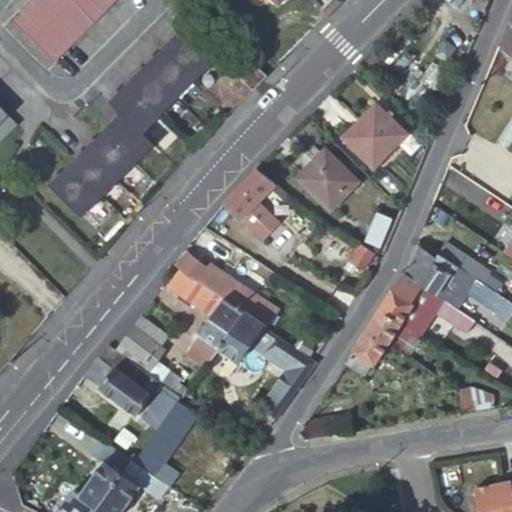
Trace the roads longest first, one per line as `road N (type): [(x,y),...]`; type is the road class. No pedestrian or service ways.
road 1 (tertiary): [(0,436),(190,206),(384,0)]
road 2 (residential): [(504,0),(394,258),(262,468)]
road 3 (residential): [(262,468),(410,443)]
